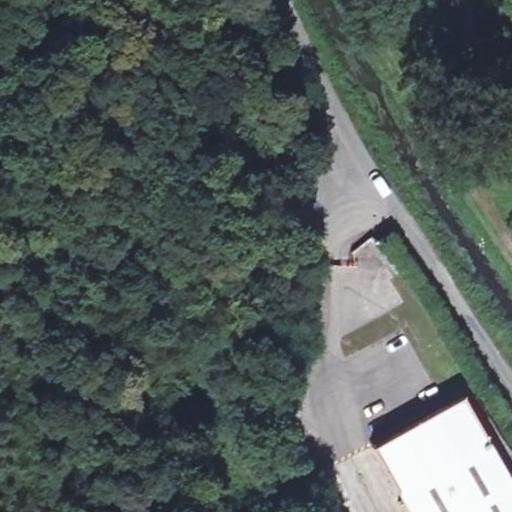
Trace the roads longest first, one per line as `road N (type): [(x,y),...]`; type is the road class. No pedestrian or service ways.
road 1 (unknown): [(322,84),(327,146),(314,281),(322,378),(389,511)]
road 2 (unclassified): [(511,376),(340,122),(281,0)]
